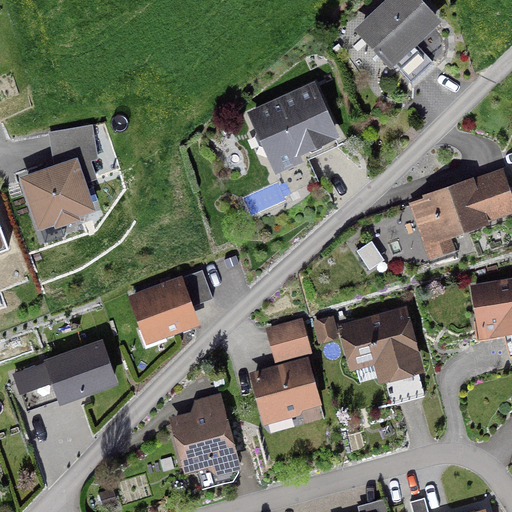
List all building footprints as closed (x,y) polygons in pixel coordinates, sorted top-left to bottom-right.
[(393,0),(360,31),(409,83),(431,63),(411,41),(433,21),(412,0),(393,0)] [(252,117),(288,195),(316,182),(304,155),(335,141),(311,90),(252,117)] [(89,127),(56,133),(61,164),(68,163),(69,166),(24,181),(39,224),(56,218),(57,222),(71,217),(70,213),(87,208),(78,184),(93,179),(87,161),(95,159),(89,127)] [(481,221),(509,211),(499,181),(471,191),(468,184),(427,198),(427,199),(411,205),(424,241),(425,241),(431,258),(449,252),(443,235),(482,222),(481,221)] [(0,250),(8,247),(0,225),(0,250)] [(179,328),(177,323),(191,318),(178,282),(132,299),(147,340),(179,328)] [(511,282),(473,289),(480,335),(501,331),(508,358),(511,356),(511,282)] [(353,364),(382,356),(387,375),(415,368),(401,315),(344,330),(353,364)] [(329,320),(314,324),(319,341),(334,337),(329,320)] [(301,338),(297,323),(269,331),(273,345),(301,338)] [(62,403),(118,385),(104,341),(48,359),(62,403)] [(312,381),(308,379),(303,363),(253,376),(264,416),(280,411),(287,415),(294,413),(298,407),(314,402),(310,386),(312,381)] [(173,425),(184,466),(231,453),(220,412),(173,425)] [(408,502),(410,511),(426,511),(423,498),(408,502)]
